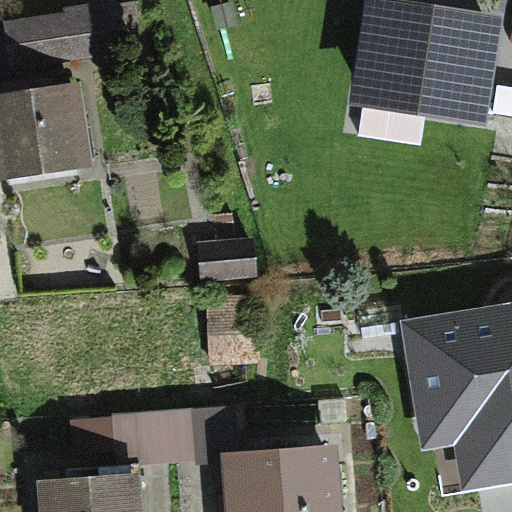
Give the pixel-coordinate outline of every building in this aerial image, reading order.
[(8,26),(14,65),(117,51),(111,6),(65,12),(66,17),(8,26)] [(493,24),(381,7),(368,93),(480,111),(493,24)] [(0,98),(0,173),(0,176),(84,163),(73,88),(0,98)] [(202,281),(253,276),(250,241),(199,245),(202,281)] [(511,318),(408,335),(427,451),(462,445),(469,489),(511,482),(511,318)] [(198,407),(203,463),(237,460),(232,404),(198,407)] [(332,511),(329,454),(232,461),(234,493),(219,494),(220,511),(332,511)] [(135,511),(133,476),(45,483),(47,511),(135,511)]
